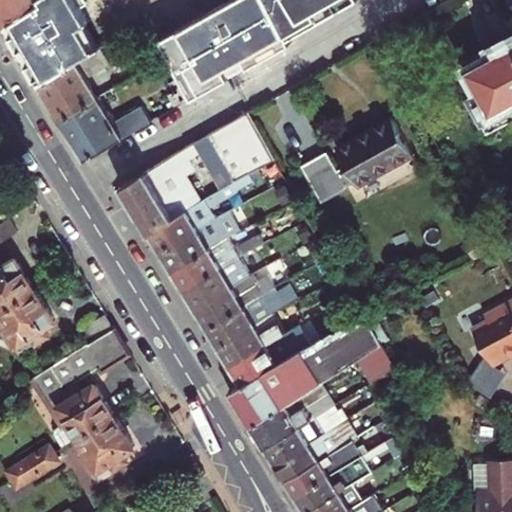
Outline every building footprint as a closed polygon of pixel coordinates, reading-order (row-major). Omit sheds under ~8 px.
[(0,0),(0,14),(5,24),(35,5),(42,0),(41,0),(0,0)] [(192,98),(291,41),(288,37),(269,0),(229,0),(161,39),(180,75),(192,98)] [(353,0),(269,0),(288,37),(349,2),(353,0)] [(493,112),(511,102),(511,33),(490,46),(493,50),(467,65),(480,91),(465,98),(480,125),(495,117),(493,112)] [(60,119),(99,96),(87,76),(102,67),(93,51),(75,61),(38,83),(60,119)] [(164,85),(176,107),(192,98),(180,75),(164,85)] [(99,96),(60,119),(85,159),(151,122),(141,104),(114,120),(99,96)] [(122,185),(150,230),(198,200),(180,171),(188,166),(185,161),(201,152),(221,188),(231,182),(274,160),(248,112),(182,148),(122,185)] [(338,148),(340,152),(396,123),(393,117),(338,148)] [(339,171),(331,157),(304,171),(315,190),(407,142),(396,123),(340,152),(348,165),(339,171)] [(413,154),(407,142),(315,190),(321,200),(356,181),(359,185),(413,154)] [(328,152),(302,167),(304,171),(331,157),(328,152)] [(216,218),(216,217),(209,206),(236,191),(231,182),(221,188),(198,200),(150,230),(162,250),(216,218)] [(162,250),(174,270),(226,237),(241,230),(230,210),(216,217),(216,218),(162,250)] [(0,239),(15,230),(7,217),(0,221),(0,239)] [(226,237),(174,270),(185,289),(239,255),(252,249),(241,230),(226,237)] [(483,235),(468,243),(475,255),(489,248),(483,235)] [(185,289),(196,307),(250,274),(239,255),(185,289)] [(0,308),(33,288),(14,258),(3,264),(0,260),(0,308)] [(250,274),(196,307),(208,326),(264,292),(273,287),(292,277),(286,265),(254,282),(250,274)] [(339,278),(333,281),(339,290),(344,287),(339,278)] [(264,292),(208,326),(219,345),(273,313),(284,306),(283,304),(295,297),(288,284),(276,291),(273,287),(264,292)] [(53,319),(33,288),(0,308),(0,313),(9,327),(4,330),(14,346),(27,337),(31,342),(46,333),(42,327),(53,319)] [(511,297),(485,313),(487,318),(473,327),(494,364),(511,354),(510,351),(511,350),(511,297)] [(81,329),(88,342),(113,326),(105,313),(81,329)] [(219,345),(231,364),(285,332),(285,331),(273,313),(219,345)] [(230,391),(252,425),(308,390),(321,382),(351,362),(381,344),(365,315),(309,343),(296,351),(243,384),(230,391)] [(296,351),(309,343),(298,324),(285,331),(285,332),(231,364),(243,384),(296,351)] [(102,368),(129,352),(113,326),(88,342),(34,376),(63,423),(53,429),(64,445),(78,436),(114,414),(95,383),(83,390),(77,380),(100,365),(102,368)] [(365,386),(395,368),(381,344),(351,362),(365,386)] [(506,372),(494,364),(481,355),(465,380),(490,397),(506,372)] [(252,425),(265,446),(325,410),(335,404),(326,389),(312,398),(308,390),(252,425)] [(265,446),(275,463),(346,419),(341,409),(330,416),(325,410),(265,446)] [(133,444),(114,414),(78,436),(89,453),(84,457),(93,471),(105,463),(110,468),(126,458),(122,452),(133,444)] [(275,463),(286,478),(353,438),(356,437),(346,419),(275,463)] [(396,434),(385,440),(395,457),(405,450),(396,434)] [(286,478),(295,494),(362,454),(353,438),(286,478)] [(49,445),(9,471),(13,477),(53,452),(49,445)] [(57,459),(53,452),(13,477),(18,484),(57,459)] [(184,459),(190,468),(192,472),(199,467),(191,454),(184,459)] [(306,511),(352,482),(372,471),(362,454),(295,494),(306,511)] [(511,511),(511,457),(488,459),(488,462),(473,463),(474,489),(476,489),(477,511),(511,511)] [(180,474),(190,468),(184,459),(174,464),(180,474)] [(342,511),(363,499),(352,482),(306,511),(342,511)] [(379,511),(384,509),(374,492),(363,499),(342,511),(379,511)]
